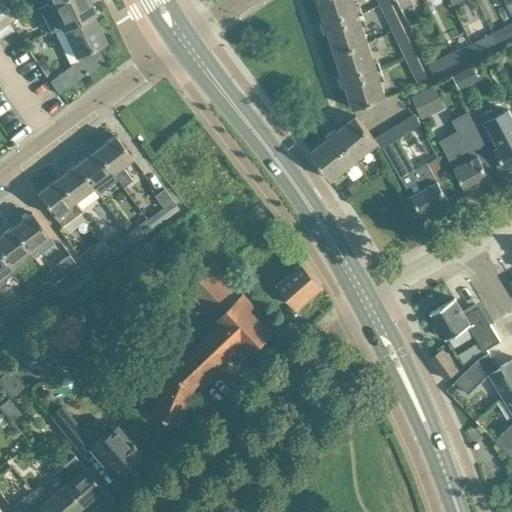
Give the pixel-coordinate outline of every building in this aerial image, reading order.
[(47,0),(59,26),(90,11),(84,0),(47,0)] [(336,53),(368,42),(354,0),(317,0),(324,20),(322,21),(325,31),(328,30),(336,53)] [(392,4),(383,9),(388,20),(397,15),(392,4)] [(94,9),(90,11),(59,26),(76,60),(49,81),(58,94),(103,60),(96,45),(105,41),(105,40),(104,40),(90,12),(94,10),(94,9)] [(397,15),(388,20),(393,31),(402,26),(397,15)] [(498,42),(511,34),(511,23),(493,33),(498,42)] [(402,26),(393,31),(398,42),(407,37),(402,26)] [(476,53),(498,42),(493,33),(472,43),(476,53)] [(407,37),(398,42),(404,53),(413,48),(407,37)] [(368,42),(336,53),(343,75),(340,76),(343,86),(346,86),(354,109),(387,98),(368,42)] [(454,63),(476,53),(472,43),(450,54),(454,63)] [(432,74),(454,63),(450,54),(428,65),(432,74)] [(417,57),(408,62),(413,72),(422,68),(417,57)] [(42,58),(36,62),(43,72),(49,68),(42,58)] [(422,68),(413,72),(418,83),(427,79),(422,68)] [(435,86),(413,97),(419,111),(441,100),(435,86)] [(506,170),(511,166),(511,117),(508,110),(485,122),(498,147),(495,148),(506,170)] [(469,146),(472,144),(484,168),(494,162),(468,111),(453,120),(462,138),(465,137),(469,146)] [(405,120),(410,129),(420,123),(415,114),(405,120)] [(378,143),(374,139),(356,115),(337,131),(335,129),(327,135),(328,137),(309,152),(331,180),(377,143),(378,143)] [(410,129),(405,120),(395,126),(400,135),(410,129)] [(385,133),(390,141),(400,135),(395,126),(385,133)] [(390,141),(385,133),(374,139),(378,143),(377,143),(380,147),(390,141)] [(114,135),(94,150),(117,180),(121,186),(131,179),(121,165),(131,157),(114,135)] [(472,144),(469,146),(448,157),(466,191),(469,189),(470,192),(479,187),(478,185),(490,178),(484,168),(472,144)] [(117,180),(94,150),(75,164),(92,187),(93,186),(98,194),(117,180)] [(422,215),(448,200),(427,163),(414,170),(418,177),(405,185),(422,215)] [(92,187),(75,164),(56,178),(72,201),(92,187)] [(72,201),(56,178),(36,193),(61,226),(80,211),(72,201)] [(162,208),(146,220),(152,227),(178,208),(164,188),(154,195),(162,208)] [(79,224),(98,214),(94,206),(75,216),(79,224)] [(31,212),(11,227),(33,257),(53,242),(31,212)] [(133,241),(152,227),(146,220),(127,234),(133,241)] [(278,253),(291,243),(277,224),(264,234),(278,253)] [(33,257),(11,227),(0,235),(0,252),(8,264),(14,271),(33,257)] [(113,256),(133,241),(127,234),(108,248),(113,256)] [(90,273),(113,256),(108,248),(101,239),(78,256),(90,273)] [(8,264),(0,252),(0,275),(4,272),(1,269),(8,264)] [(323,285),(295,254),(287,261),(294,268),(277,284),(298,308),(323,285)] [(68,277),(55,286),(61,294),(84,277),(68,255),(58,263),(68,277)] [(252,352),(272,333),(250,310),(254,305),(242,292),(239,294),(209,263),(185,287),(219,323),(204,337),(193,326),(172,347),(183,358),(169,371),(171,372),(164,388),(141,378),(132,399),(154,409),(153,412),(179,423),(196,383),(203,386),(213,376),(209,372),(217,364),(224,372),(231,365),(228,362),(224,358),(232,350),(242,360),(251,351),(252,352)] [(41,309),(61,294),(55,286),(35,301),(41,309)] [(469,325),(484,350),(500,341),(479,306),(464,315),(455,299),(455,298),(430,313),(431,314),(438,325),(434,327),(440,337),(444,335),(446,338),(445,338),(446,339),(469,325)] [(22,323),(41,309),(35,301),(16,315),(12,309),(22,323)] [(0,332),(3,337),(22,323),(12,309),(2,317),(6,322),(0,326),(0,332)] [(86,315),(86,323),(91,329),(99,329),(104,324),(105,316),(100,310),(92,310),(86,315)] [(445,379),(458,370),(442,348),(430,358),(445,379)] [(490,374),(504,396),(511,390),(511,359),(498,367),(489,352),(478,359),(455,381),(468,394),(485,377),(490,374)] [(511,423),(495,440),(507,453),(511,448),(511,390),(504,396),(511,410),(511,423)] [(96,426),(86,425),(82,428),(62,404),(49,415),(76,446),(83,440),(114,476),(140,454),(132,445),(134,444),(130,440),(129,441),(115,425),(104,435),(96,426)] [(101,488),(74,456),(53,474),(63,485),(80,506),(81,505),(80,505),(100,488),(100,489),(101,488)] [(80,506),(63,485),(50,496),(41,485),(33,492),(50,511),(72,511),(79,506),(80,506)] [(50,511),(33,492),(25,499),(34,509),(31,511),(50,511)]
